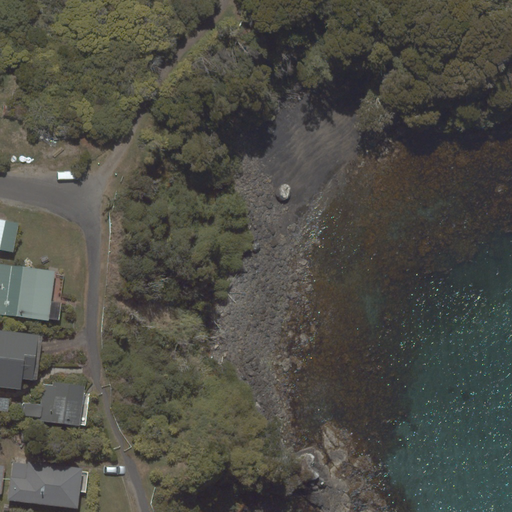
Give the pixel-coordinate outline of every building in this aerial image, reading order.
[(19,223),(0,219),(0,249),(13,252),(19,223)] [(0,314),(49,321),(49,319),(59,321),(62,303),(51,301),(56,271),(0,263),(0,314)] [(0,329),(0,387),(21,390),(22,379),(33,380),(37,380),(43,336),(39,335),(39,334),(0,329)] [(40,420),(80,427),(80,425),(86,426),(90,393),(84,393),(85,386),(53,382),(52,385),(43,384),(40,405),(25,402),(23,414),(41,417),(40,420)] [(0,397),(0,411),(8,412),(10,398),(0,397)] [(77,508),(82,468),(28,461),(28,464),(13,462),(12,477),(11,477),(9,495),(8,500),(77,508)]
